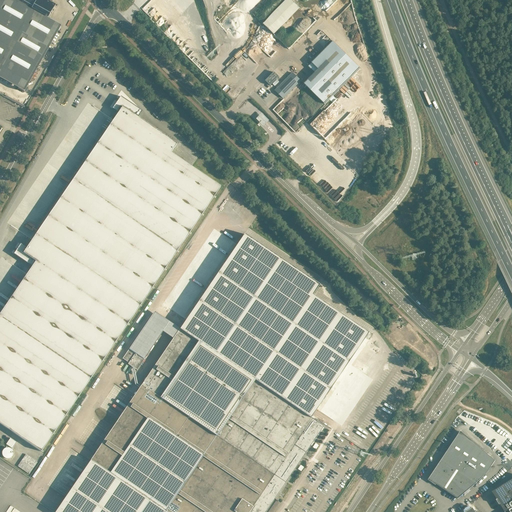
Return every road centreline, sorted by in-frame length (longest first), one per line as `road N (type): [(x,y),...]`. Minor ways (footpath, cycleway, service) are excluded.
road 1 (tertiary): [(317,214),(103,2)]
road 2 (motorway): [(391,0),(511,273)]
road 3 (motorway): [(377,0),(419,138),(406,189),(371,229)]
road 4 (motorway): [(503,225),(404,0)]
road 5 (unclassified): [(0,187),(103,2)]
road 6 (secondary): [(460,350),(348,511)]
road 7 (secondary): [(369,511),(471,358)]
road 8 (unclassified): [(511,154),(440,0)]
road 9 (tertiary): [(465,342),(359,244)]
road 10 (tertiary): [(357,257),(460,350)]
